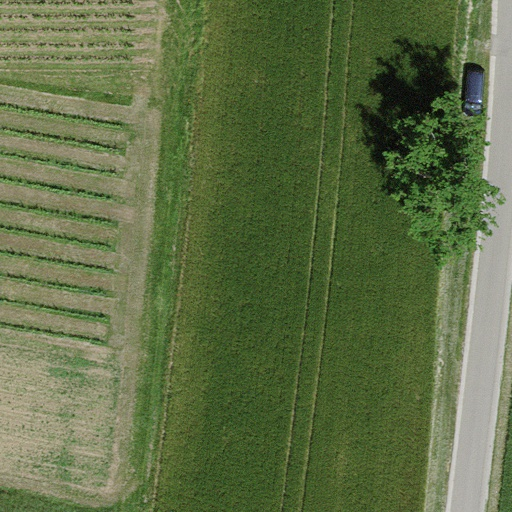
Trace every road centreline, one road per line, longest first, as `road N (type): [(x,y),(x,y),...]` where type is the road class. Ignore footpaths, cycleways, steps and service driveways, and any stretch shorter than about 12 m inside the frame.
road 1 (track): [(181,0),(136,511)]
road 2 (unclassified): [(511,119),(465,511)]
